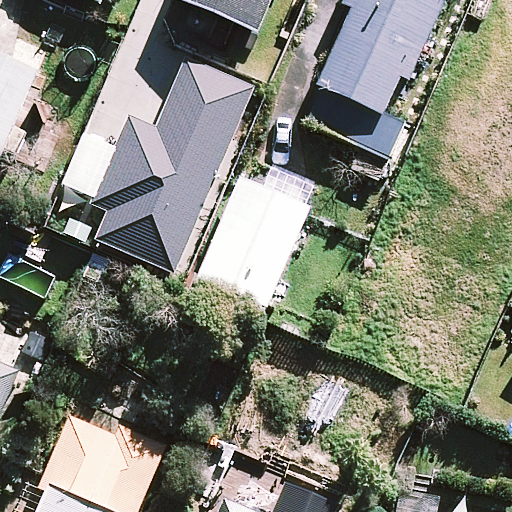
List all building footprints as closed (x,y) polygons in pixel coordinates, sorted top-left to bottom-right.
[(272,0),(175,0),(174,2),(257,38),(272,0)] [(347,0),(344,8),(353,12),(317,91),(321,93),(306,126),(362,151),(352,172),(383,186),(409,129),(392,121),(433,30),(446,0),(347,0)] [(0,157),(37,73),(0,56),(0,157)] [(251,88),(186,62),(157,133),(128,121),(93,208),(109,214),(96,245),(175,276),(251,88)] [(511,88),(504,108),(477,97),(451,163),(467,170),(477,146),(511,159),(511,88)] [(308,211),(240,183),(198,283),(267,312),(308,211)] [(0,419),(19,374),(12,370),(25,338),(0,327),(0,419)] [(139,511),(165,448),(74,411),(41,493),(47,495),(40,511),(139,511)] [(314,511),(283,499),(277,511),(242,511),(226,505),(223,511),(314,511)]
